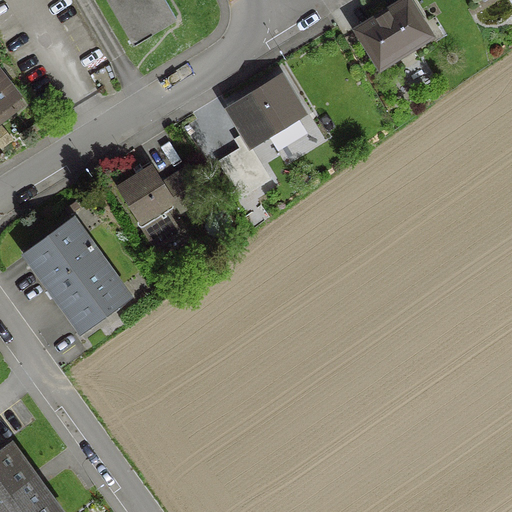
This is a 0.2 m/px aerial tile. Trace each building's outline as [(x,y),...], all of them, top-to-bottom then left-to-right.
[(104,0),(130,44),(173,19),(162,0),(104,0)] [(355,30),(378,67),(427,36),(404,0),(403,0),(386,11),(385,9),(371,17),(373,19),(355,30)] [(0,78),(0,117),(7,111),(2,105),(5,103),(10,110),(19,103),(0,78)] [(298,115),(275,79),(225,109),(248,146),(298,115)] [(234,175),(245,194),(265,181),(253,162),(242,168),(230,150),(217,159),(229,178),(234,175)] [(135,176),(116,188),(153,247),(176,233),(159,207),(170,200),(177,211),(203,195),(186,168),(160,184),(149,167),(142,172),(141,171),(134,175),(135,176)] [(83,325),(83,326),(126,296),(71,220),(29,250),(40,265),(34,270),(47,288),(58,280),(64,289),(54,297),(67,315),(73,311),(83,325)] [(27,476),(31,473),(9,443),(0,449),(0,511),(59,511),(38,483),(34,486),(27,476)]
